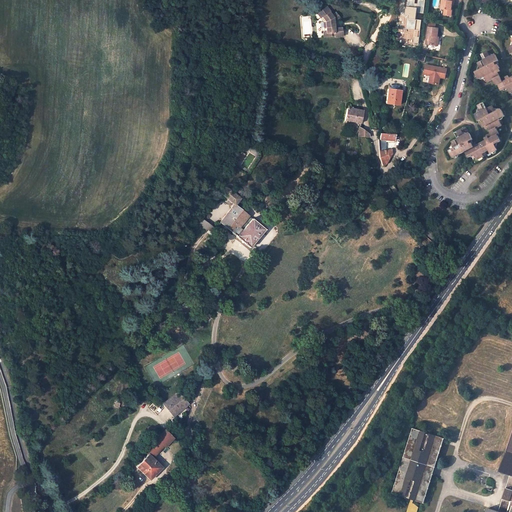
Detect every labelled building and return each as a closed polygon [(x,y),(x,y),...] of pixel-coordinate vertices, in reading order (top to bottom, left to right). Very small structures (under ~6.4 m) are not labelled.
[(445,10),(444,15),(452,16),(453,11),(452,11),(453,6),(453,2),(455,3),(455,0),(444,0),(445,1),(443,1),(442,9),(445,10)] [(334,28),(333,21),(339,17),(335,12),(331,15),(329,12),(330,11),(326,6),(317,13),(323,21),(324,27),(326,27),(326,31),(327,33),(330,32),(331,36),(335,35),(335,36),(342,35),(341,27),(334,28)] [(428,28),(426,45),(436,46),(437,38),(439,29),(428,28)] [(511,37),(510,39),(511,42),(511,45),(507,48),(510,54),(511,53),(511,76),(508,78),(507,76),(504,77),(504,76),(499,78),(496,72),(499,71),(497,69),(498,68),(495,62),(497,61),(494,54),(489,57),(486,51),(479,54),(482,60),(477,63),(480,69),(474,72),(478,78),(484,75),(487,82),(492,79),(495,85),(497,84),(500,90),(506,87),(509,93),(511,91),(511,37)] [(440,77),(445,78),(447,69),(426,64),(424,74),(431,75),(429,83),(439,85),(440,77)] [(401,90),(387,88),(385,103),(399,105),(401,90)] [(486,109),(482,103),(476,106),(480,112),(474,115),(477,121),(479,120),(482,126),(483,126),(485,128),(487,127),(490,133),(486,135),(486,137),(484,138),(485,141),(476,145),(474,142),(472,143),(470,140),(472,139),(469,133),(463,136),(459,130),(454,133),(457,139),(451,141),(454,148),(449,151),(452,157),(464,151),(467,157),(473,154),(476,159),(483,156),(481,153),(485,151),(488,150),(489,153),(496,149),(493,144),(500,140),(497,134),(498,134),(495,128),(501,125),(498,119),(503,116),(500,109),(494,112),(491,106),(486,109)] [(362,111),(346,107),(345,118),(360,121),(362,111)] [(367,132),(359,126),(357,136),(368,136),(367,132)] [(382,166),(386,164),(392,153),(391,149),(382,150),(382,140),(394,141),(395,134),(380,133),(379,140),(378,140),(378,151),(382,166)] [(234,204),(219,222),(249,247),(264,229),(251,218),(242,230),(238,227),(248,216),(234,204),(239,198),(226,187),(221,193),(234,204)] [(251,218),(248,216),(238,227),(242,230),(251,218)] [(201,218),(196,225),(209,235),(214,229),(201,218)] [(178,392),(163,403),(174,416),(187,403),(178,392)] [(413,429),(392,493),(424,503),(445,439),(413,429)] [(165,430),(155,440),(145,451),(148,454),(152,458),(164,446),(165,447),(174,438),(165,430)] [(489,508),(487,511),(511,511),(511,434),(500,472),(511,475),(500,511),(489,508)] [(148,454),(136,467),(150,480),(162,467),(152,458),(148,454)]
